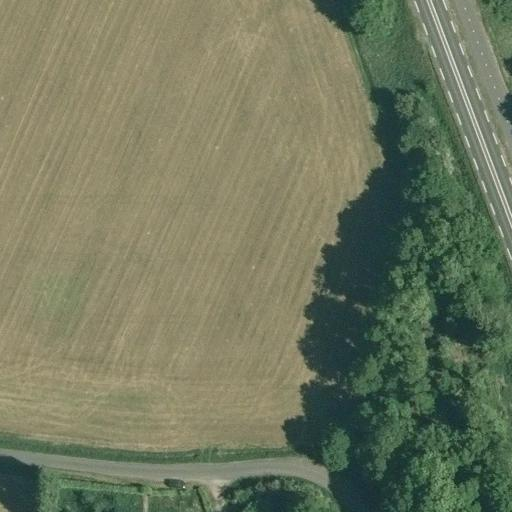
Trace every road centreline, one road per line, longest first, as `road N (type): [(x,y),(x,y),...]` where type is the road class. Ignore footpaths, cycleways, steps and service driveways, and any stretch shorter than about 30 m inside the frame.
road 1 (unclassified): [(0,453),(152,470),(297,466),(330,480),(356,511)]
road 2 (secondary): [(511,210),(432,0)]
